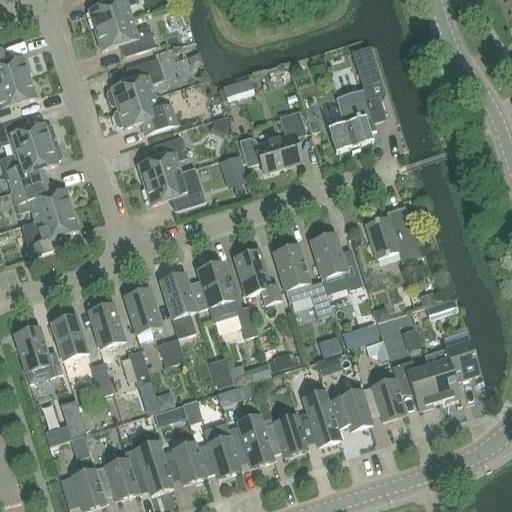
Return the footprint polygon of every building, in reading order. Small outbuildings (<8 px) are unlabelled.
[(93,29),(130,17),(128,10),(137,7),(134,0),(108,0),(110,5),(87,12),(93,29)] [(180,3),(165,7),(169,25),(184,22),(180,3)] [(135,34),(130,17),(93,29),(101,55),(123,48),(127,60),(155,51),(148,29),(135,34)] [(337,111),(322,116),(335,157),(373,145),(370,137),(376,135),(374,127),(386,123),(380,103),(386,101),(371,52),(353,58),(364,93),(335,102),(337,111)] [(0,90),(30,81),(23,59),(1,66),(0,64),(0,90)] [(117,111),(154,100),(150,88),(163,83),(157,62),(129,71),(132,83),(110,90),(111,93),(108,94),(106,97),(109,108),(112,109),(116,108),(117,111)] [(335,84),(347,80),(342,67),(331,71),(335,84)] [(36,102),(30,81),(0,90),(0,126),(18,121),(14,109),(36,102)] [(123,129),(124,133),(146,125),(150,138),(178,129),(171,107),(158,112),(154,100),(117,111),(118,115),(115,116),(113,118),(116,129),(119,130),(123,129)] [(285,140),(257,149),(256,146),(253,144),(249,144),(242,145),(239,146),(247,170),(260,166),(263,176),(302,165),(294,142),(306,138),(299,115),(279,121),(285,140)] [(22,133),(18,121),(0,126),(0,148),(0,150),(10,147),(13,159),(51,147),(50,145),(55,141),(51,130),(45,129),(44,126),(22,133)] [(144,189),(181,177),(177,165),(186,162),(179,141),(155,148),(159,160),(137,167),(144,189)] [(11,196),(39,187),(35,175),(57,168),(56,165),(61,161),(58,149),(51,148),(51,147),(13,159),(17,170),(4,175),(7,184),(11,196)] [(185,189),(181,177),(144,189),(150,210),(172,203),(176,215),(204,206),(198,185),(185,189)] [(35,225),(72,213),(65,192),(43,199),(39,187),(11,196),(18,217),(31,213),(35,225)] [(392,219),(388,220),(365,228),(376,263),(398,256),(401,268),(421,261),(404,210),(391,214),(392,219)] [(79,234),(72,213),(35,225),(22,229),(32,262),(60,253),(56,241),(79,234)] [(0,231),(0,251),(23,245),(17,227),(0,231)] [(335,237),(310,245),(321,282),(342,275),(348,292),(361,288),(349,251),(340,254),(335,237)] [(298,249),(273,257),(288,307),(310,300),(317,322),(332,318),(323,287),(311,291),(310,287),(298,249)] [(259,254),(234,262),(246,300),(260,295),(265,309),(281,304),(276,289),(270,291),(259,254)] [(222,265),(196,273),(200,286),(209,313),(214,329),(238,321),(245,344),(258,340),(248,310),(242,312),(234,288),(229,290),(222,265)] [(185,277),(159,285),(178,342),(196,337),(190,320),(198,317),(197,316),(209,313),(200,286),(189,290),(185,277)] [(149,293),(124,301),(136,339),(161,331),(149,293)] [(113,307),(88,315),(100,353),(125,345),(113,307)] [(401,315),(381,318),(383,329),(403,326),(401,315)] [(76,319),(51,327),(63,365),(88,357),(76,319)] [(39,331),(19,337),(14,339),(26,377),(51,369),(39,331)] [(165,371),(185,365),(177,342),(158,348),(165,371)] [(424,360),(427,370),(439,406),(445,404),(446,406),(460,401),(456,386),(480,378),(470,346),(424,360)] [(141,354),(127,358),(137,388),(150,384),(141,354)] [(432,408),(439,406),(427,370),(416,373),(413,364),(392,370),(396,383),(394,383),(399,397),(411,393),(418,414),(433,410),(432,408)] [(100,401),(113,396),(104,366),(90,370),(100,401)] [(247,387),(244,375),(231,379),(235,391),(247,387)] [(399,397),(394,383),(361,394),(370,422),(380,419),(383,425),(405,418),(399,397)] [(341,444),(337,433),(329,409),(328,409),(327,405),(328,404),(325,394),(301,402),(306,416),(296,419),(305,448),(316,445),(318,451),(341,444)] [(329,409),(337,433),(347,430),(349,436),(372,429),(370,422),(361,394),(328,404),(327,405),(328,409),(329,409)] [(74,404),(60,408),(71,442),(85,438),(74,404)] [(237,430),(227,432),(239,469),(249,466),(251,472),(274,465),(272,458),(263,430),(260,418),(236,426),(237,430)] [(263,430),(272,458),(282,455),(284,462),(307,454),(305,448),(296,419),(264,430),(263,430)] [(241,475),(239,469),(227,432),(226,427),(203,434),(207,448),(197,451),(206,479),(216,476),(218,483),(241,475)] [(159,445),(125,456),(127,463),(129,467),(138,496),(148,493),(150,499),(173,492),(171,485),(162,457),(159,445)] [(206,479),(197,451),(195,446),(162,457),(171,485),(181,482),(183,489),(206,481),(206,479)] [(138,496),(129,467),(127,463),(94,473),(103,502),(113,498),(116,505),(138,498),(138,496)] [(93,511),(105,508),(103,502),(94,473),(60,484),(69,511),(72,511),(81,509),(81,511),(93,511)]
